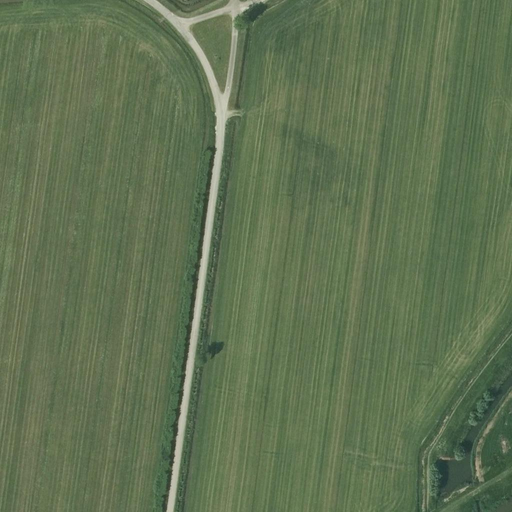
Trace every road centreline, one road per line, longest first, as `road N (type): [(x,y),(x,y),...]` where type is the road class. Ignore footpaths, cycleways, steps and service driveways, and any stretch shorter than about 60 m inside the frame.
road 1 (unclassified): [(169,511),(221,114)]
road 2 (track): [(355,0),(254,111),(221,114)]
road 3 (unclassified): [(150,0),(199,52),(221,114)]
